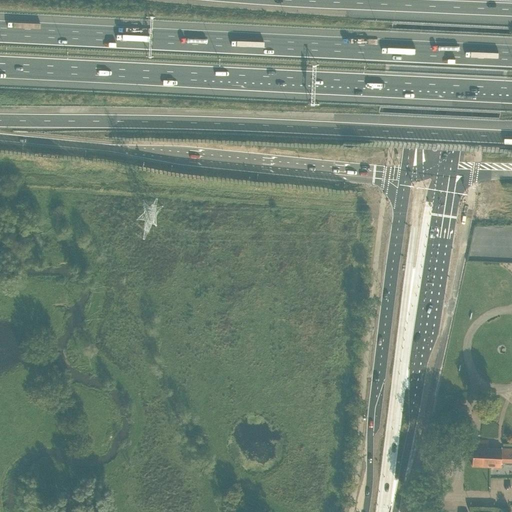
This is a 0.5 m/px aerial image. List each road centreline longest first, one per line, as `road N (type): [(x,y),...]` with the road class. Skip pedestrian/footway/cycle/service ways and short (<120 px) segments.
road 1 (motorway): [(511,57),(0,31)]
road 2 (motorway): [(0,66),(511,91)]
road 3 (trunk): [(0,120),(511,136)]
road 4 (trunk): [(0,136),(405,176)]
road 5 (secondary): [(395,511),(452,173)]
road 6 (secondary): [(405,176),(365,511)]
road 7 (trunk): [(511,10),(285,0)]
road 8 (secondary): [(436,0),(405,176)]
road 9 (secondary): [(452,173),(482,0)]
